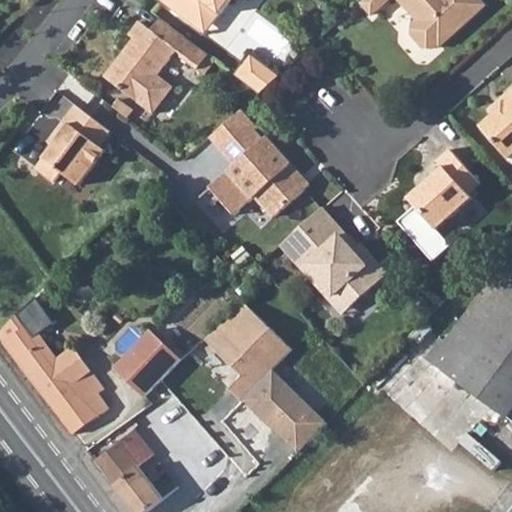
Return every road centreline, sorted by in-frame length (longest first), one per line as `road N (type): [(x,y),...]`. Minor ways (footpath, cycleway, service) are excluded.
road 1 (residential): [(511,37),(400,136),(356,138)]
road 2 (tertiary): [(0,409),(79,511)]
